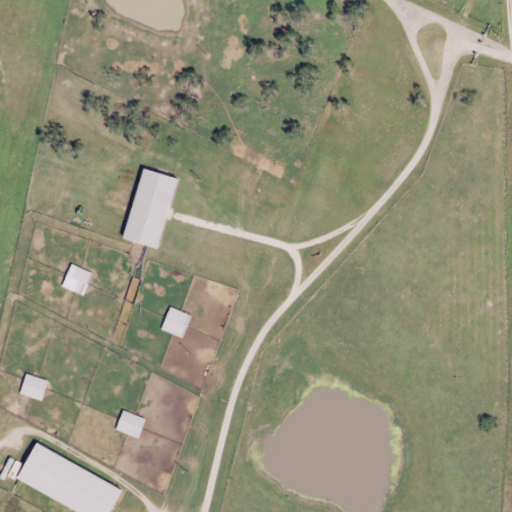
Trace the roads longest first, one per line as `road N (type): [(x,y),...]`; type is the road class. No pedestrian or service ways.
road 1 (residential): [(440,16),(430,88),(409,150),(278,264),(209,368),(168,511)]
road 2 (residential): [(0,246),(302,243)]
